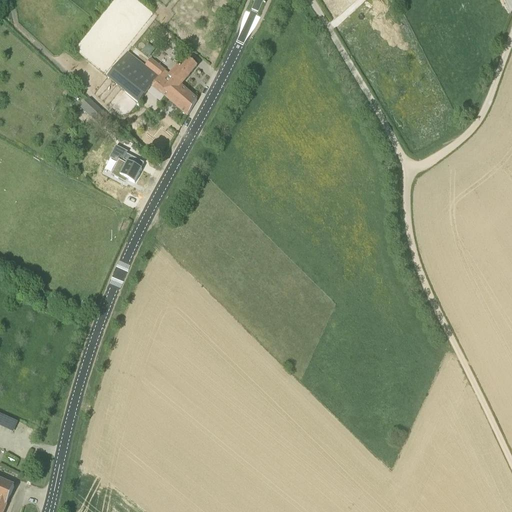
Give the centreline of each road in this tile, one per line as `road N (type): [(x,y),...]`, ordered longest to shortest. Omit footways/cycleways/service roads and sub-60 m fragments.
road 1 (tertiary): [(48,511),(101,320),(259,0)]
road 2 (track): [(511,466),(415,260),(407,172)]
road 3 (track): [(407,172),(309,0)]
road 4 (track): [(407,172),(471,127),(511,35)]
